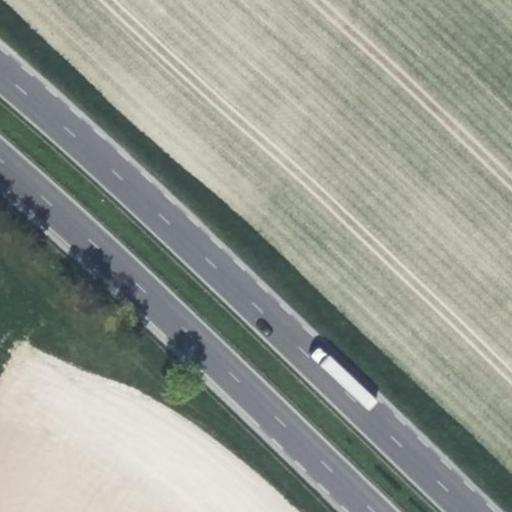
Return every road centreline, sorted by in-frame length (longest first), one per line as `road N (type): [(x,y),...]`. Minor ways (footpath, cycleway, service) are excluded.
road 1 (primary): [(470,511),(0,72)]
road 2 (primary): [(0,160),(362,511)]
road 3 (track): [(0,269),(105,353)]
